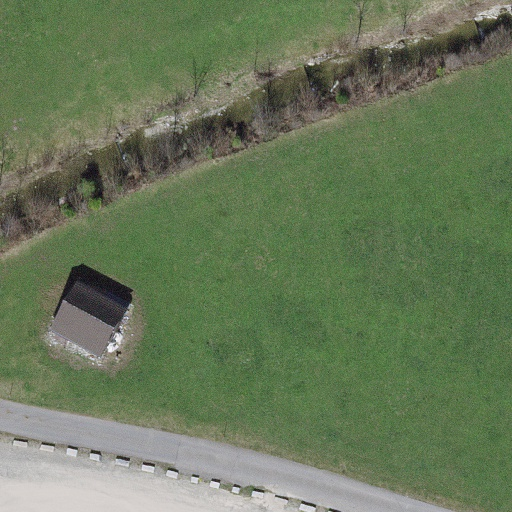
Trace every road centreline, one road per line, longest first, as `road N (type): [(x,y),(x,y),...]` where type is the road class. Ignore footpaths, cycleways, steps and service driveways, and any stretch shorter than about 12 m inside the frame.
road 1 (residential): [(405,511),(0,421)]
road 2 (track): [(0,464),(136,498),(154,511)]
